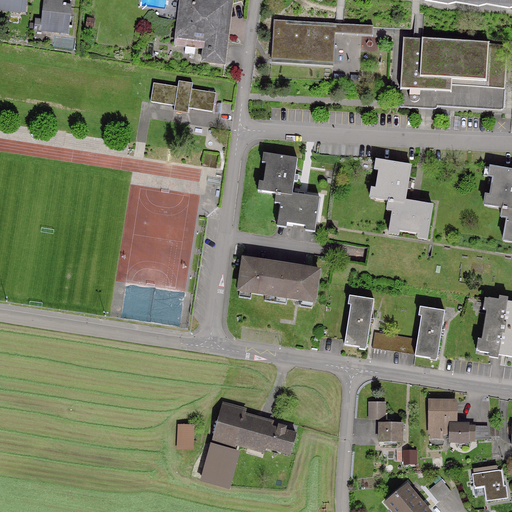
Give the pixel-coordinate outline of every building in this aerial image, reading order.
[(0,0),(0,3),(8,5),(8,11),(20,12),(21,0),(0,0)] [(55,32),(67,34),(70,7),(65,6),(65,4),(63,4),(63,6),(59,5),(60,0),(43,0),(41,24),(55,26),(55,32)] [(230,6),(230,0),(180,0),(175,45),(204,49),(202,62),(223,64),(230,6)] [(511,0),(423,0),(424,1),(447,5),(455,3),(478,7),(486,5),(508,9),(511,7),(511,0)] [(285,26),(286,22),(273,21),(271,60),(333,64),(334,35),(335,29),(285,26)] [(399,97),(406,98),(406,91),(409,91),(408,98),(408,99),(409,99),(409,100),(409,101),(410,101),(410,102),(411,103),(412,103),(413,103),(414,103),(415,103),(416,103),(417,103),(417,102),(418,101),(418,100),(419,100),(419,99),(419,98),(420,98),(420,100),(432,101),(432,98),(433,98),(433,100),(433,101),(433,102),(434,102),(434,103),(434,104),(435,104),(436,104),(436,105),(437,105),(491,108),(491,103),(503,104),(504,91),(504,82),(507,45),(416,40),(402,39),(399,97)] [(153,84),(150,102),(174,106),(188,108),(212,112),(214,101),(215,94),(191,90),(192,84),(178,82),(177,88),(153,84)] [(216,169),(218,154),(204,152),(201,167),(216,169)] [(291,195),(296,168),(297,159),(267,155),(262,192),(276,194),(291,197),(291,195)] [(392,212),(389,230),(427,236),(432,207),(404,202),(410,167),(380,162),(374,199),(388,202),(388,204),(392,204),(391,212),(392,212)] [(511,171),(494,169),(488,206),(502,209),(502,211),(506,211),(505,219),(507,219),(503,237),(511,238),(511,171)] [(319,199),(291,195),(291,197),(276,194),(275,196),(279,197),(278,204),(280,205),(277,223),(314,228),(319,199)] [(307,270),(253,262),(243,260),(239,288),(251,290),(251,293),(268,296),(268,292),(284,295),(284,298),(301,301),(301,297),(313,299),(317,272),(307,270)] [(345,342),(345,345),(366,349),(372,311),(374,301),(353,298),(352,306),(351,306),(345,342)] [(505,357),(511,357),(511,302),(488,299),(479,353),(489,354),(488,358),(497,359),(498,356),(505,357)] [(437,360),(444,312),(424,309),(422,317),(421,317),(418,340),(415,356),(415,357),(430,359),(431,356),(437,357),(436,360),(437,360)] [(415,356),(418,340),(378,333),(375,333),(372,349),(415,356)] [(449,434),(449,425),(455,425),(455,402),(429,402),(428,433),(449,434)] [(383,419),(384,404),(369,404),(369,419),(382,419),(383,419)] [(215,434),(289,454),(295,434),(284,431),(285,427),(278,425),(277,429),(242,419),(221,413),(215,434)] [(497,422),(490,423),(491,436),(498,436),(497,422)] [(380,424),(379,442),(400,442),(401,433),(402,433),(402,429),(401,429),(401,424),(382,424),(380,424)] [(449,425),(449,434),(449,441),(459,442),(459,444),(467,444),(467,440),(473,440),(473,436),(473,431),(467,431),(467,425),(455,425),(449,425)] [(230,491),(241,453),(212,445),(202,483),(230,491)] [(404,464),(414,464),(414,451),(408,451),(404,451),(404,464)] [(501,487),(499,471),(471,474),(473,487),(483,485),(486,502),(507,499),(505,487),(501,487)] [(440,480),(434,485),(444,497),(450,492),(449,490),(440,480)] [(391,511),(402,511),(417,500),(413,495),(405,485),(385,502),(393,511),(391,511)] [(434,485),(430,489),(429,490),(438,502),(444,497),(434,485)] [(427,511),(426,510),(417,500),(402,511),(427,511)]
